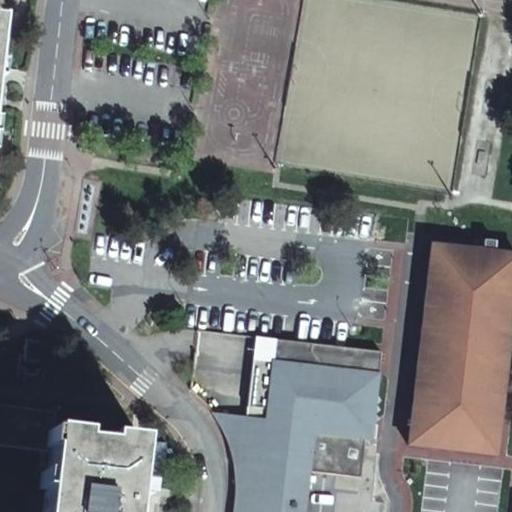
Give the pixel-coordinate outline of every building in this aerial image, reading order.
[(411,445),(492,454),(511,292),(511,257),(430,248),(407,444),(411,445)] [(43,343),(25,340),(23,357),(18,357),(16,370),(24,371),(23,375),(36,377),(36,373),(44,374),(46,360),(41,360),(43,343)] [(326,364),(321,367),(309,352),(310,344),(274,340),(271,362),(252,359),(246,408),(264,410),(263,416),(216,413),(231,438),(237,476),(233,511),(302,511),(305,491),(288,487),(289,471),(358,478),(363,439),(369,440),(371,426),(378,420),(373,415),(378,411),(374,405),(380,401),(374,395),(377,374),(374,373),(370,369),(366,373),(361,368),(357,371),(352,366),(348,370),(344,366),(339,370),(335,365),(330,368),(326,364)] [(380,352),(310,344),(309,352),(321,367),(326,364),(330,368),(335,365),(339,370),(344,366),(348,370),(352,366),(357,371),(361,368),(366,373),(370,369),(374,373),(377,374),(380,352)] [(53,413),(0,407),(0,447),(48,454),(41,511),(129,511),(138,440),(108,437),(107,444),(80,441),(80,433),(51,430),(53,413)] [(500,478),(511,479),(511,455),(492,454),(411,445),(409,460),(418,461),(501,471),(500,478)]
